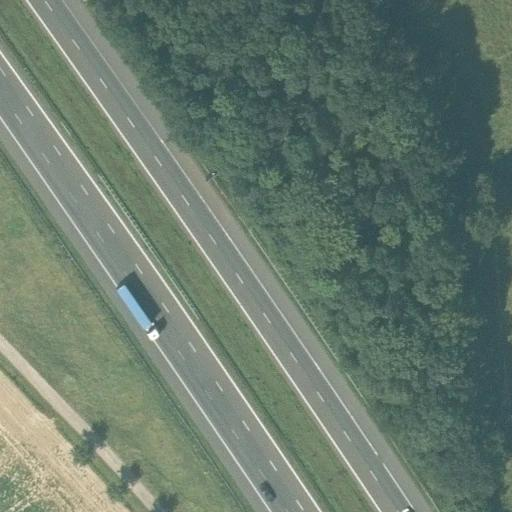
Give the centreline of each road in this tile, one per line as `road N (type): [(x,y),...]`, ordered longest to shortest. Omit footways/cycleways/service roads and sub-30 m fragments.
road 1 (motorway): [(398,511),(45,0)]
road 2 (motorway): [(0,92),(286,511)]
road 3 (track): [(0,343),(157,511)]
